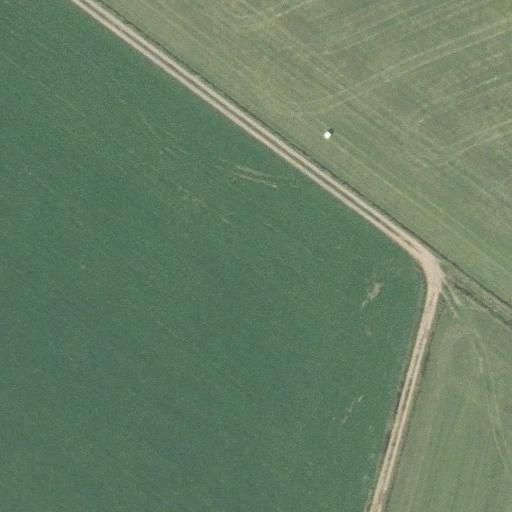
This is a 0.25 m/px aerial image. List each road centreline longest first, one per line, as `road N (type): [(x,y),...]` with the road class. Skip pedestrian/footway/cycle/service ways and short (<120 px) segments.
road 1 (track): [(78,0),(420,252),(433,273),(450,276),(511,321)]
road 2 (track): [(373,511),(433,273)]
